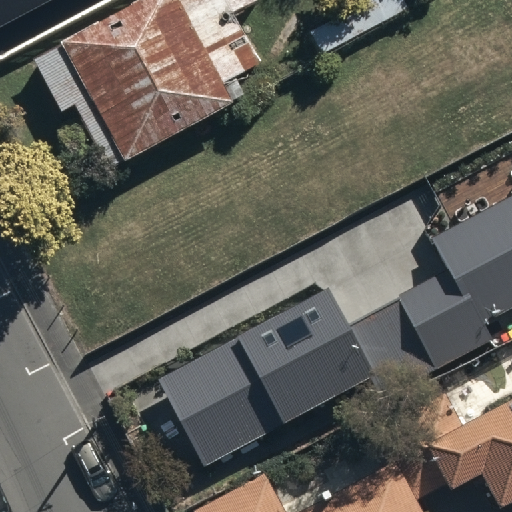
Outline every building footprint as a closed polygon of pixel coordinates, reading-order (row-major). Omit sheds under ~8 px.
[(0,0),(0,28),(50,0),(0,0)] [(148,0),(36,58),(63,109),(74,104),(110,173),(252,100),(240,76),(263,64),(236,11),(257,0),(148,0)] [(402,0),(363,0),(310,31),(323,54),(406,6),(402,0)] [(511,191),(427,235),(444,267),(393,293),(399,304),(343,333),(320,288),(152,374),(199,465),(344,391),(351,406),(486,337),(477,318),(511,300),(511,191)] [(293,511),(270,470),(193,511),(428,511),(421,499),(446,485),(449,491),(482,473),(501,506),(511,500),(511,399),(465,426),(444,390),(375,428),(392,460),(298,511),(293,511)]
